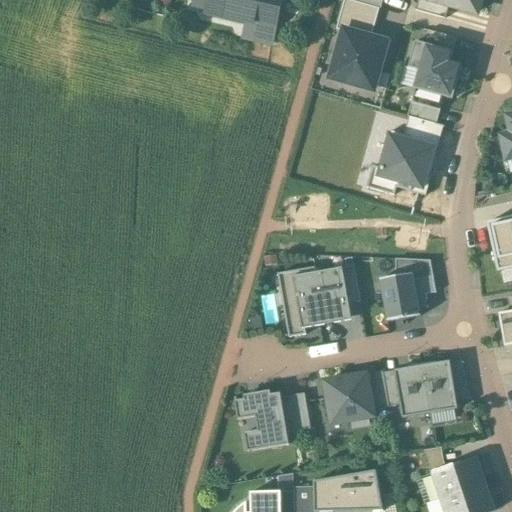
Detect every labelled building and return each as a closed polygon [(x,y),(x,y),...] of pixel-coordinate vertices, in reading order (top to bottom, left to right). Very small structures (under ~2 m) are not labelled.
[(283,0),(209,0),(205,15),(275,33),(283,0)] [(347,0),(381,9),(383,0),(347,0)] [(449,6),(431,1),(431,0),(418,0),(416,11),(446,19),(449,6)] [(431,0),(431,1),(449,6),(477,14),(481,0),(431,0)] [(342,29),(328,81),(374,93),(388,41),(342,29)] [(428,31),(425,44),(454,52),(457,39),(428,31)] [(454,52),(425,44),(416,42),(409,68),(418,71),(413,89),(415,90),(412,101),(441,109),(444,98),(453,100),(462,65),(451,62),(454,52)] [(437,125),(441,109),(412,101),(408,117),(437,125)] [(511,116),(508,117),(511,135),(502,137),(507,160),(511,159),(511,116)] [(389,135),(377,179),(425,191),(436,147),(389,135)] [(511,224),(511,221),(488,226),(498,273),(511,270),(511,224)] [(396,260),(396,277),(414,274),(414,278),(423,277),(424,261),(396,260)] [(349,304),(361,302),(355,267),(343,269),(349,304)] [(315,268),(278,275),(282,299),(296,296),(302,330),(352,321),(349,304),(343,269),(316,274),(315,268)] [(396,277),(380,280),(388,323),(421,317),(419,302),(427,301),(426,295),(436,293),(433,275),(423,277),(414,278),(414,274),(396,277)] [(511,312),(510,312),(499,314),(505,347),(511,346),(511,312)] [(436,363),(422,365),(431,415),(458,410),(457,400),(452,374),(450,362),(436,364),(436,363)] [(409,369),(395,371),(396,378),(401,406),(403,419),(431,415),(422,365),(409,368),(409,369)] [(457,400),(469,398),(465,371),(452,374),(457,400)] [(367,375),(325,382),(332,425),(375,417),(373,410),(369,383),(367,375)] [(387,408),(401,406),(396,378),(382,381),(387,408)] [(382,381),(369,383),(373,410),(387,408),(382,381)] [(235,402),(238,421),(256,418),(258,431),(245,434),(248,453),(290,446),(288,434),(282,398),(281,394),(271,396),(271,392),(244,396),(245,400),(235,402)] [(288,434),(311,430),(305,394),(282,398),(288,434)] [(442,448),(424,451),(431,474),(446,469),(444,461),(442,448)] [(446,469),(431,474),(440,500),(487,485),(478,458),(446,469)] [(314,482),(314,488),(314,511),(369,511),(383,511),(376,472),(314,482)] [(487,485),(440,500),(444,511),(494,511),(495,511),(487,485)] [(314,511),(314,488),(294,488),(294,492),(294,511),(314,511)] [(294,511),(294,492),(281,493),(281,511),(294,511)] [(251,493),(251,511),(247,511),(247,503),(240,508),(236,511),(281,511),(281,493),(251,493)]
